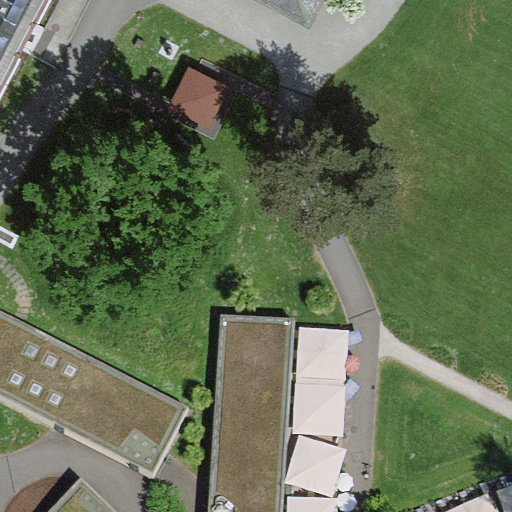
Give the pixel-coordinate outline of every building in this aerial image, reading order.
[(0,0),(0,109),(56,0),(0,0)] [(326,0),(282,0),(318,18),(326,0)] [(216,116),(235,74),(199,58),(180,99),(216,116)] [(0,404),(156,484),(193,411),(22,324),(0,312),(0,404)] [(215,511),(283,511),(294,323),(227,320),(215,511)] [(113,511),(87,486),(61,511),(113,511)]
